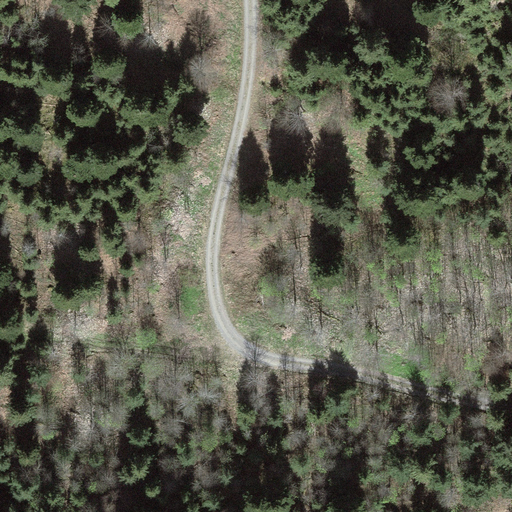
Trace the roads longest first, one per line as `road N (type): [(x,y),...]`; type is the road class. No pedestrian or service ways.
road 1 (track): [(511,409),(273,360),(227,332),(209,272),(248,66),(251,0)]
road 2 (track): [(0,326),(158,346),(227,332)]
